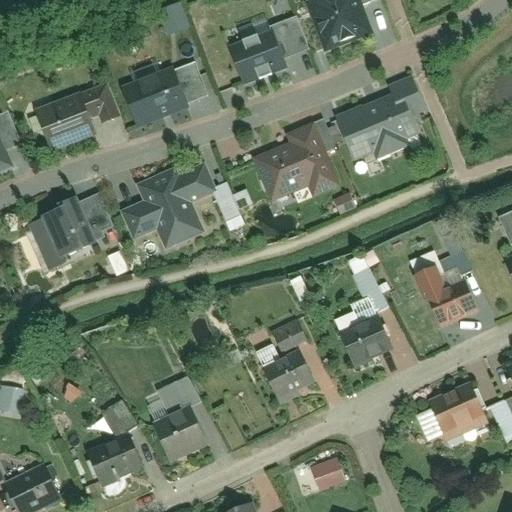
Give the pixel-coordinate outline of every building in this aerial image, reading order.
[(371,0),(319,0),(313,2),(333,55),(385,36),(371,0)] [(280,27),(229,47),(243,85),(295,65),(280,27)] [(183,69),(131,87),(145,127),(197,109),(183,69)] [(387,96),(389,100),(333,124),(351,166),(414,140),(407,123),(423,116),(410,86),(387,96)] [(28,125),(44,160),(87,141),(71,106),(28,125)] [(243,162),(264,204),(295,188),(302,202),(336,185),(308,130),(243,162)] [(0,174),(11,169),(0,145),(0,174)] [(206,233),(194,204),(214,196),(202,166),(137,192),(161,251),(206,233)] [(100,189),(77,199),(94,236),(117,226),(100,189)] [(510,280),(511,279),(511,190),(483,203),(495,230),(509,224),(511,231),(511,238),(496,246),(510,280)] [(69,205),(22,227),(40,266),(87,244),(69,205)] [(442,310),(470,296),(453,263),(467,256),(449,220),(430,230),(437,244),(413,256),(442,310)] [(347,352),(387,333),(371,298),(380,293),(360,250),(341,259),(357,294),(326,308),(347,352)] [(118,255),(125,276),(136,272),(129,251),(118,255)] [(268,385),(304,369),(289,337),(306,329),(296,307),(266,321),(275,341),(253,351),(268,385)] [(510,384),(511,382),(511,348),(496,357),(510,384)] [(169,443),(204,424),(190,398),(207,389),(193,362),(141,391),(169,443)] [(410,404),(423,434),(477,411),(461,374),(421,391),(424,398),(410,404)] [(511,388),(510,384),(483,397),(497,431),(511,425),(511,388)] [(78,438),(100,477),(135,457),(116,422),(127,416),(110,386),(88,398),(103,424),(78,438)] [(42,448),(0,468),(0,471),(19,507),(61,486),(42,448)] [(319,467),(328,491),(356,482),(347,457),(319,467)] [(214,511),(289,511),(286,502),(259,511),(258,511),(250,490),(212,505),(214,511)] [(511,511),(511,501),(492,511),(511,511)]
